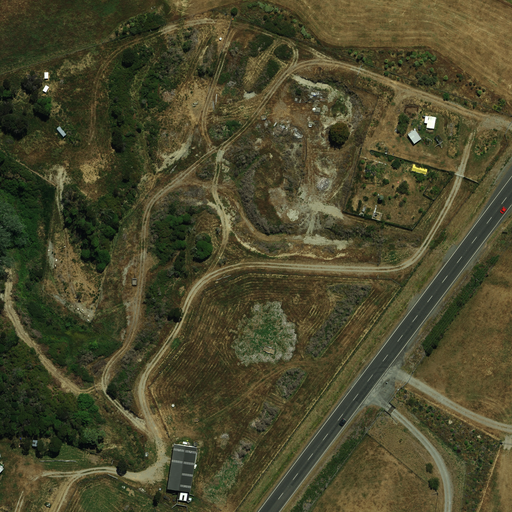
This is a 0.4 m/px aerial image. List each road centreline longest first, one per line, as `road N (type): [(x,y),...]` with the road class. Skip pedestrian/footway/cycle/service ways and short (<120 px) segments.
road 1 (track): [(511,135),(480,123),(450,203),(397,270),(263,261),(226,267),(190,289),(140,382),(151,470),(93,470),(66,483),(52,511)]
road 2 (primary): [(269,511),(511,186)]
